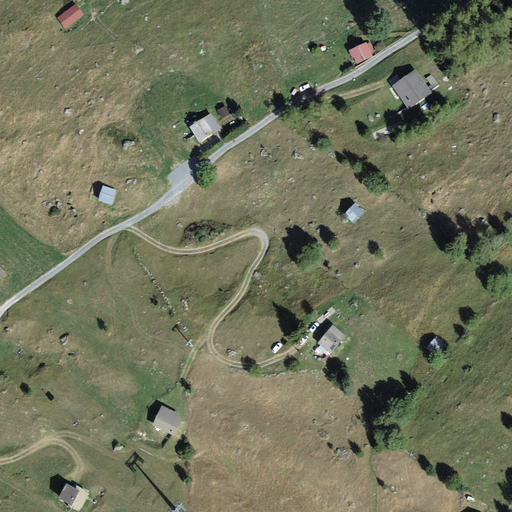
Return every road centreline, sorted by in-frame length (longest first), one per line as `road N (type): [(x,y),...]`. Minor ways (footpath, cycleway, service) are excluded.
road 1 (track): [(0,313),(228,146),(460,0)]
road 2 (track): [(307,333),(261,364),(219,357),(211,330),(240,293),(262,235),(180,251),(124,224)]
